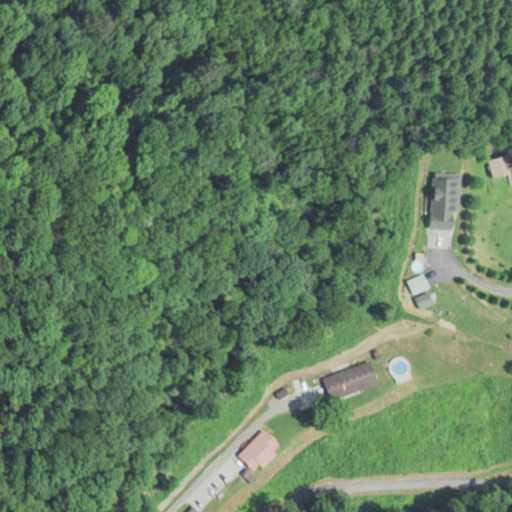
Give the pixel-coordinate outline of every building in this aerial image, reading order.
[(487,163),(508,158),(511,176),(491,181),(487,163)] [(465,175),(462,214),(456,214),(455,232),(433,231),(436,173),(465,175)] [(326,381),(376,361),(386,385),(336,406),(326,381)] [(239,456),(257,473),(264,466),(266,469),(281,455),(276,450),(282,444),(267,428),(239,456)] [(176,511),(187,501),(198,511),(176,511)]
